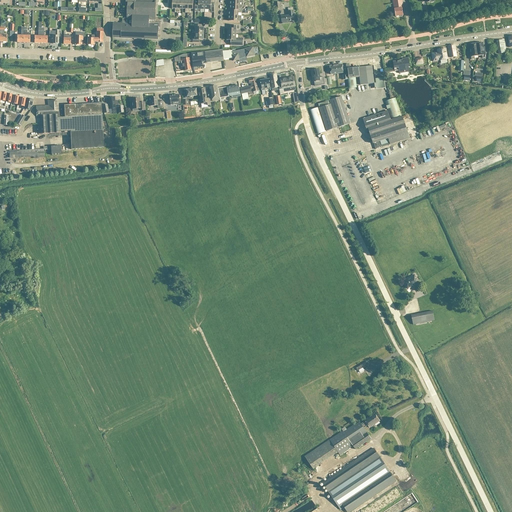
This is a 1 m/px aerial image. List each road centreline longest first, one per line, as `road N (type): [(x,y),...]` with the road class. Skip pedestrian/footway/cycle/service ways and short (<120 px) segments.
road 1 (tertiary): [(490,511),(310,139),(294,62)]
road 2 (secondary): [(294,62),(511,32)]
road 3 (secondary): [(108,88),(179,86),(294,62)]
